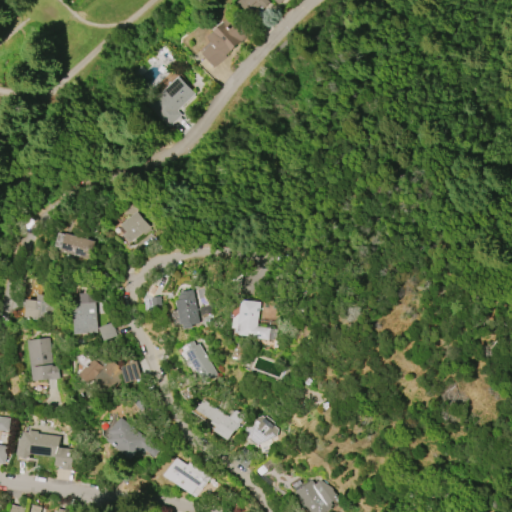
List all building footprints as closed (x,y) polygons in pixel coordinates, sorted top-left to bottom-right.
[(282,0),(278,4),(273,0),(267,0),(270,2),(264,9),(260,5),(250,15),(237,2),(238,0),(282,0)] [(227,57),(214,68),(201,53),(212,44),(206,37),(232,15),(249,35),(225,55),(227,57)] [(148,105),(178,76),(194,93),(177,110),(182,114),(169,126),(148,105)] [(121,224),(137,211),(149,226),(129,243),(123,235),(127,232),(121,224)] [(69,233),(98,242),(92,260),(64,251),(64,248),(57,246),(61,232),(69,235),(69,233)] [(181,324),(176,300),(179,300),(178,295),(180,295),(179,292),(193,290),(199,323),(191,325),(192,327),(184,329),(183,323),(181,324)] [(75,334),(72,300),(94,298),(96,333),(75,334)] [(28,299),(48,302),(45,320),(25,317),(27,307),(28,299)] [(241,300),(260,302),(257,326),(270,328),(270,329),(276,330),(275,340),(277,340),(276,347),(274,347),(274,340),(267,339),(267,340),(249,338),(249,335),(240,334),(240,328),(232,327),(234,318),(239,314),(241,300)] [(104,340),(99,327),(112,322),(118,335),(104,340)] [(32,382),(27,340),(50,337),(54,366),(58,365),(60,378),(32,382)] [(198,344),(217,376),(203,385),(184,352),(188,350),(185,345),(192,341),(195,346),(198,344)] [(89,384),(95,378),(100,383),(110,372),(93,358),(78,375),(89,384)] [(203,399),(228,416),(233,409),(244,417),(235,430),(234,429),(227,440),(213,430),(216,427),(210,423),(212,420),(196,409),(203,399)] [(264,415),(274,422),(272,425),(277,429),(276,436),(256,445),(250,440),(245,439),(244,427),(252,427),(252,424),(253,423),(255,418),(261,416),(263,417),(264,415)] [(0,416),(9,418),(7,431),(0,430),(0,445),(6,446),(4,464),(0,463),(0,416)] [(154,457),(140,446),(140,447),(142,448),(139,452),(138,450),(131,459),(107,440),(112,434),(108,431),(120,417),(142,435),(143,433),(161,448),(154,457)] [(38,433),(60,436),(58,457),(30,454),(30,457),(19,456),(20,455),(17,455),(19,438),(22,439),(22,431),(28,432),(28,430),(38,431),(38,433)] [(191,494),(164,475),(175,458),(186,465),(188,463),(204,474),(201,479),(204,481),(200,488),(197,486),(191,494)] [(310,511),(293,488),(308,478),(310,481),(311,480),(314,484),(320,480),(330,487),(336,496),(325,504),(329,509),(324,511),(310,511)]
